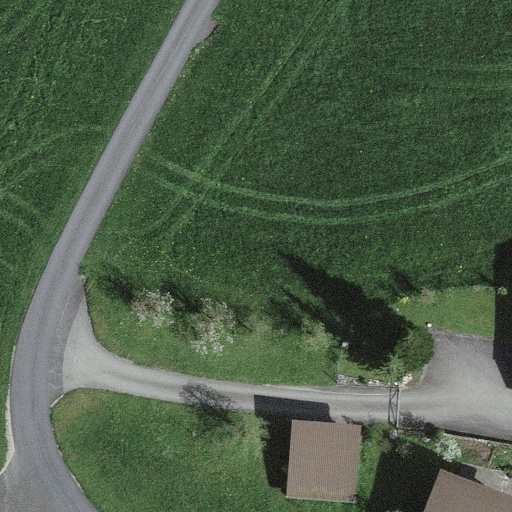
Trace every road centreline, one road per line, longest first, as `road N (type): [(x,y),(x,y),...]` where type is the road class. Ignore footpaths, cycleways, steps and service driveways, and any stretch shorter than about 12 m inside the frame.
road 1 (track): [(205,0),(96,196),(39,334),(33,426),(54,491)]
road 2 (track): [(39,334),(147,379),(191,387),(505,410)]
